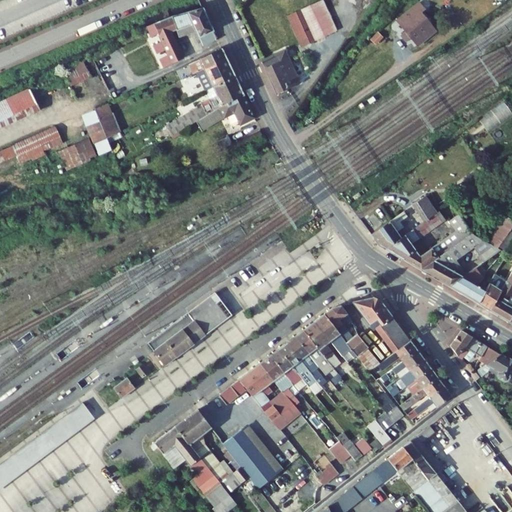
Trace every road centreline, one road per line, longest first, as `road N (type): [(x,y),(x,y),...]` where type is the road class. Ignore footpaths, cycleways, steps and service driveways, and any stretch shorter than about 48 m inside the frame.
road 1 (secondary): [(373,259),(286,145),(217,0)]
road 2 (residential): [(343,281),(131,442),(148,466)]
road 3 (residential): [(467,389),(313,511)]
road 4 (residential): [(0,62),(140,0)]
road 5 (residential): [(467,389),(408,310),(410,281)]
